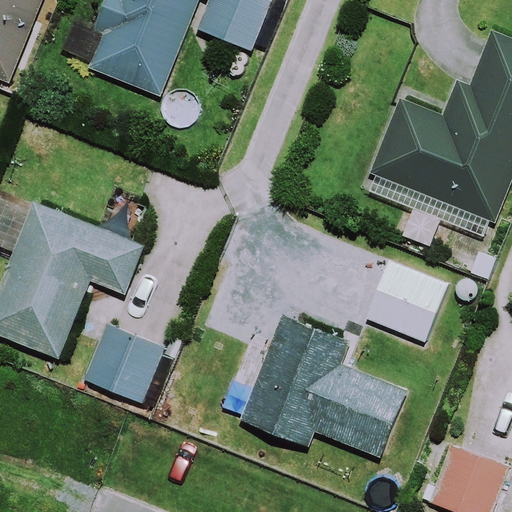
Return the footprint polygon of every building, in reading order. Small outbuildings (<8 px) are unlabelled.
[(41,0),(0,0),(0,76),(11,81),(41,0)] [(88,0),(78,26),(97,34),(83,67),(161,98),(200,0),(88,0)] [(274,0),(214,0),(202,34),(254,53),(274,0)] [(511,176),(511,34),(498,29),(473,92),(460,87),(448,118),(405,102),(369,194),(487,240),(511,176)] [(105,328),(118,294),(126,297),(145,249),(38,209),(33,222),(0,209),(0,247),(15,254),(0,293),(0,336),(62,360),(72,336),(98,346),(105,328)] [(450,285),(390,262),(368,321),(428,344),(450,285)] [(349,346),(284,321),(244,423),(310,449),(316,433),(381,458),(406,394),(340,368),(349,346)] [(488,511),(505,471),(451,449),(429,503),(451,511),(488,511)]
